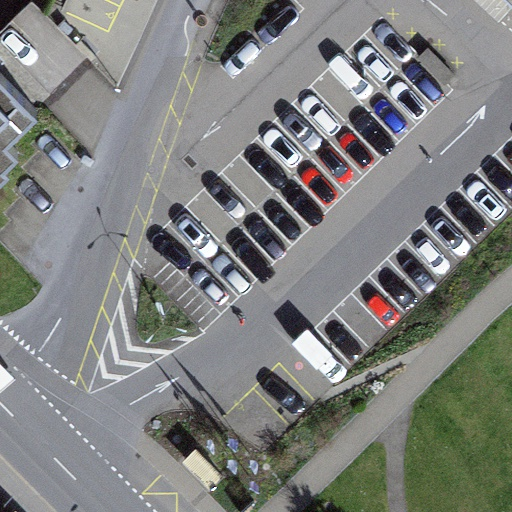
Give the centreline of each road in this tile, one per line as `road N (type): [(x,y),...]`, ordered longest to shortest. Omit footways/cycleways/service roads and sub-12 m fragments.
road 1 (residential): [(0,401),(39,358),(77,290),(194,0)]
road 2 (primary): [(109,511),(0,401)]
